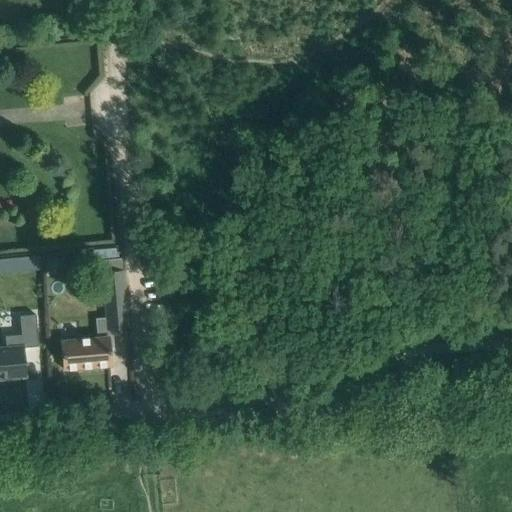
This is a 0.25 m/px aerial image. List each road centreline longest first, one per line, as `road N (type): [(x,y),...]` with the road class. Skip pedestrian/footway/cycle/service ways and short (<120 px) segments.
road 1 (track): [(119,48),(145,407)]
road 2 (tertiary): [(299,404),(511,390)]
road 3 (tertiary): [(0,433),(195,414)]
